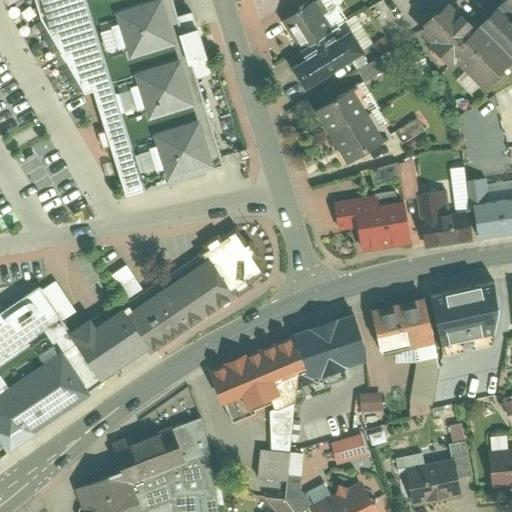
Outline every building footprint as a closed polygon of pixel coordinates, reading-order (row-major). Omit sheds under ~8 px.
[(224,168),(171,0),(35,0),(39,14),(86,97),(96,95),(127,196),(224,168)] [(267,0),(268,1),(268,0),(299,0),(301,3),(278,16),(301,55),(284,65),(297,88),(372,45),(355,15),(346,17),(336,0),(267,0)] [(511,0),(493,0),(488,7),(480,11),(468,26),(463,21),(459,14),(442,1),(420,14),(411,26),(422,44),(458,74),(453,79),(469,92),(476,88),(493,68),(501,63),(511,50),(511,0)] [(356,67),(362,79),(391,65),(386,53),(356,67)] [(358,80),(309,106),(340,163),(389,136),(358,80)] [(18,104),(0,113),(0,118),(8,132),(28,121),(18,104)] [(394,130),(400,142),(423,130),(418,118),(394,130)] [(475,237),(511,232),(511,179),(488,183),(487,178),(468,180),(475,237)] [(470,239),(465,209),(438,214),(434,191),(416,194),(424,246),(470,239)] [(372,196),(332,201),(335,225),(353,223),(355,247),(403,242),(399,203),(373,205),(372,196)] [(208,256),(123,313),(149,351),(233,294),(235,298),(248,289),(243,282),(257,273),(248,260),(252,257),(248,250),(244,252),(234,238),(218,248),(214,242),(204,249),(208,256)] [(122,297),(140,286),(125,263),(107,274),(122,297)] [(55,285),(41,294),(60,324),(75,314),(55,285)] [(494,287),(435,297),(441,331),(451,329),(455,351),(483,346),(479,323),(500,320),(494,287)] [(26,436),(102,384),(69,336),(60,324),(41,294),(37,291),(0,315),(0,441),(8,454),(29,440),(26,436)] [(422,299),(371,311),(381,353),(431,342),(422,299)] [(88,323),(69,336),(102,384),(149,351),(123,313),(94,332),(88,323)] [(354,322),(298,340),(309,375),(337,366),(347,398),(365,392),(355,359),(365,355),(354,322)] [(298,340),(212,376),(226,410),(246,402),(250,413),(286,398),(281,385),(309,375),(298,340)] [(450,439),(463,438),(461,423),(448,424),(450,439)] [(124,450),(132,471),(137,484),(186,466),(173,432),(124,450)] [(363,434),(330,439),(333,462),(367,457),(363,434)] [(511,447),(505,448),(504,435),(488,436),(489,452),(484,452),(485,488),(511,486),(511,447)] [(454,478),(471,475),(464,439),(446,442),(449,458),(422,463),(420,452),(397,457),(405,504),(457,494),(454,478)] [(146,511),(137,484),(132,471),(73,492),(80,511),(146,511)] [(314,511),(373,511),(359,483),(311,506),(314,511)]
